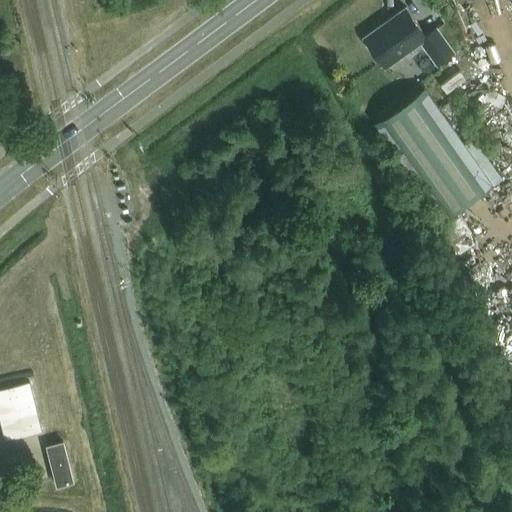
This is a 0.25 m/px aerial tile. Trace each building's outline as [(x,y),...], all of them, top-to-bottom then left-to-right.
[(406,7),(365,37),(385,65),(420,40),(437,63),(453,52),(436,27),(426,35),(406,7)] [(415,93),(375,120),(442,217),(491,183),(499,177),(471,136),(462,142),(424,86),(415,93)] [(460,214),(432,234),(443,250),(471,230),(460,214)] [(0,414),(6,437),(41,428),(30,381),(0,388),(0,414)] [(57,482),(75,478),(65,438),(47,442),(57,482)]
